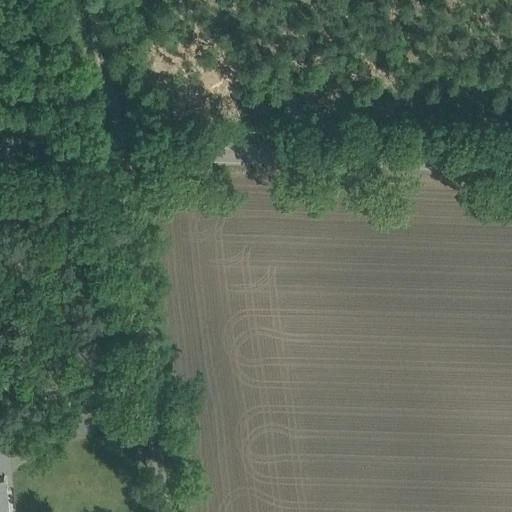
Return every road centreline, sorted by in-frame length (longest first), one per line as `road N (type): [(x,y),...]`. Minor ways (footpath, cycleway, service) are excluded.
road 1 (unclassified): [(511,154),(101,143)]
road 2 (unclassified): [(141,411),(101,143)]
